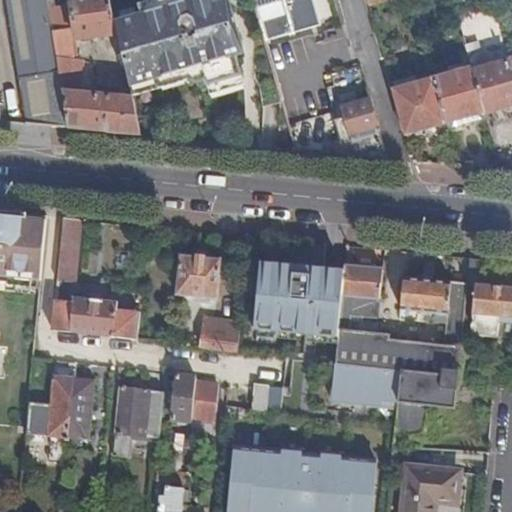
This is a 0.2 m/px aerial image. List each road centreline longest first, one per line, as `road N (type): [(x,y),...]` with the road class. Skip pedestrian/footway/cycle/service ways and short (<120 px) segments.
road 1 (residential): [(60,172),(41,329),(57,346),(258,365)]
road 2 (secondary): [(401,207),(60,172)]
road 3 (residential): [(354,0),(402,167),(401,207)]
